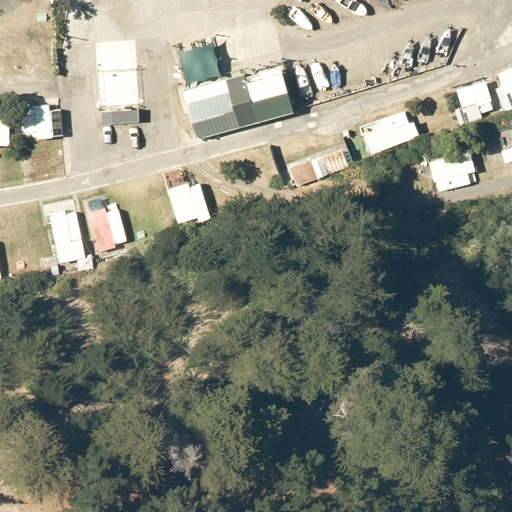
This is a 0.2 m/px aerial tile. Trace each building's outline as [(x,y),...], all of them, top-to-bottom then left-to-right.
[(296,110),(282,61),(186,88),(199,137),(296,110)] [(498,93),(506,115),(511,112),(511,66),(496,72),(504,91),(498,93)] [(486,78),(452,90),(458,108),(452,109),(459,128),(498,115),(486,78)] [(139,120),(138,105),(102,108),(103,122),(139,120)] [(418,133),(406,108),(382,119),(385,125),(364,134),(373,154),(418,133)]
